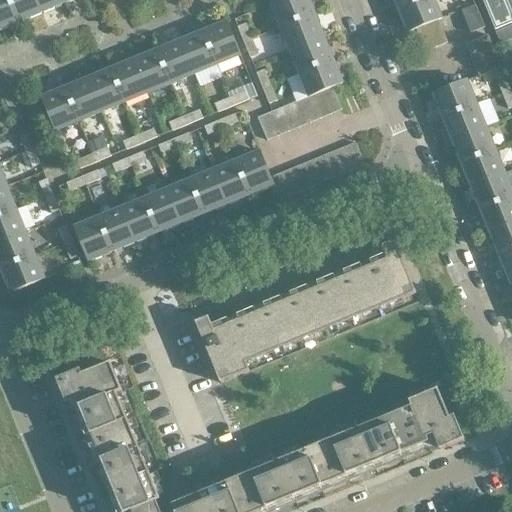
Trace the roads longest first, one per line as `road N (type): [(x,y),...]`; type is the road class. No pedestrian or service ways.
road 1 (residential): [(419,158),(0,329)]
road 2 (residential): [(511,389),(419,158)]
road 3 (residential): [(419,158),(352,0)]
road 4 (residential): [(511,447),(356,511)]
road 5 (residential): [(62,511),(0,365)]
